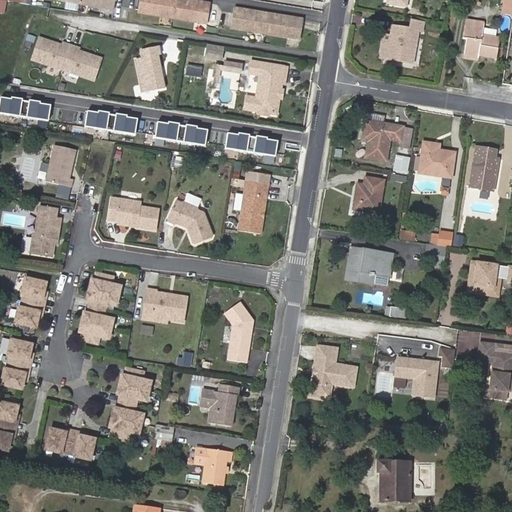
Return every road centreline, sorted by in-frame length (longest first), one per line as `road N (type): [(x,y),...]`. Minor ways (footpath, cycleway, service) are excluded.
road 1 (unknown): [(92,22),(330,58)]
road 2 (residential): [(262,511),(295,281)]
road 3 (unknown): [(459,265),(447,327),(437,336),(288,327)]
road 4 (residential): [(295,281),(80,249)]
road 5 (residential): [(295,281),(327,79)]
road 6 (residential): [(511,112),(327,79)]
road 7 (residential): [(52,379),(80,249)]
